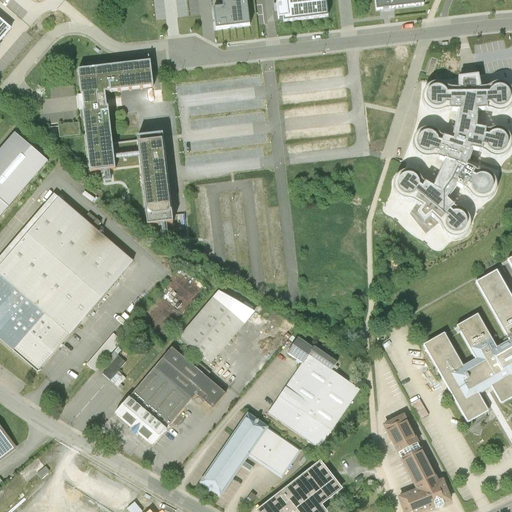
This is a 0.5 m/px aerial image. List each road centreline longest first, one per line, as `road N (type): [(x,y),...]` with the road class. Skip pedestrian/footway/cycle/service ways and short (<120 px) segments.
road 1 (unclassified): [(511,26),(215,59),(190,51)]
road 2 (unclassified): [(201,511),(0,391)]
